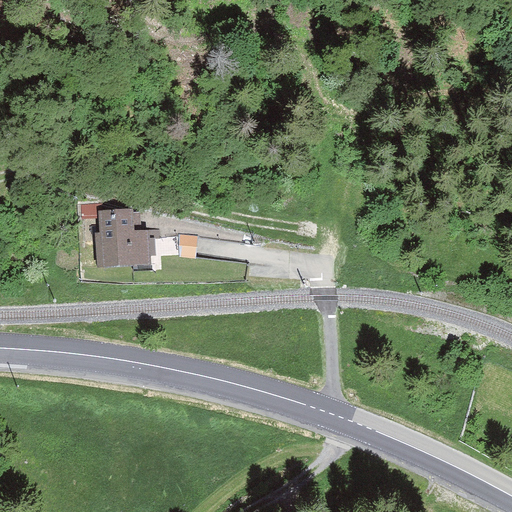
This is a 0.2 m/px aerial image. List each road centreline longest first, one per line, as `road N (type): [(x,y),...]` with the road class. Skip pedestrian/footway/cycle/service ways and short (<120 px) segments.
road 1 (secondary): [(511,498),(368,427),(287,398),(123,360),(0,348)]
road 2 (track): [(258,511),(368,427)]
